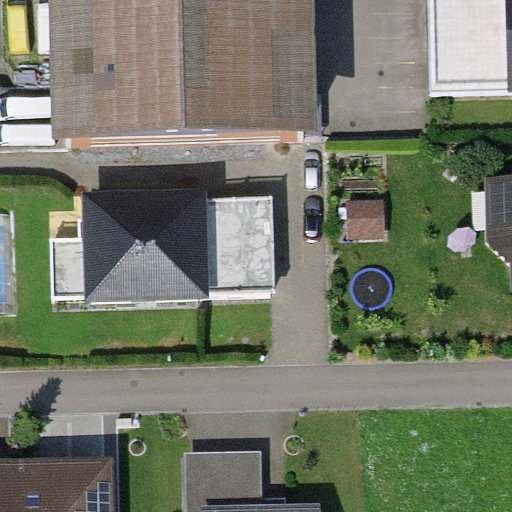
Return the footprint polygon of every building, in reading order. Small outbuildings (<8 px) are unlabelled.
[(323,0),(60,0),(65,154),(328,147),(323,0)] [(511,187),(494,188),(497,260),(511,259),(511,187)] [(290,192),(87,203),(94,315),(296,304),(290,192)] [(269,448),(188,450),(189,511),(329,511),(329,507),(270,509),(269,448)] [(123,511),(122,464),(0,466),(0,511),(123,511)]
